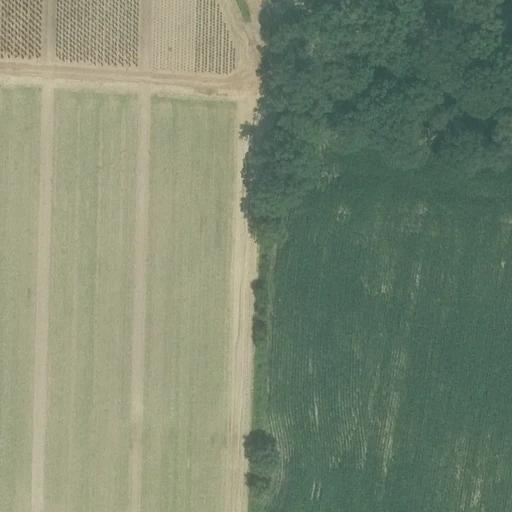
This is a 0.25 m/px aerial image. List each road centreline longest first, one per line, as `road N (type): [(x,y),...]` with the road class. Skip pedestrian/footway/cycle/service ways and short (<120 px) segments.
road 1 (track): [(288,42),(259,199),(237,511)]
road 2 (track): [(511,19),(309,51),(271,31),(256,0)]
